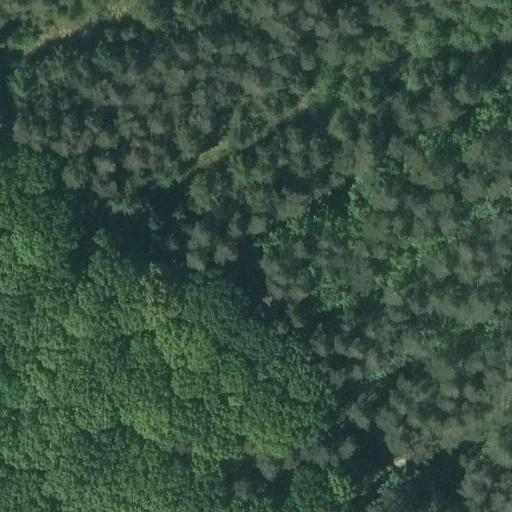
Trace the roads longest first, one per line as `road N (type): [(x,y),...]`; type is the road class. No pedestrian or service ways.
road 1 (track): [(0,117),(482,511)]
road 2 (unknown): [(347,511),(511,413)]
